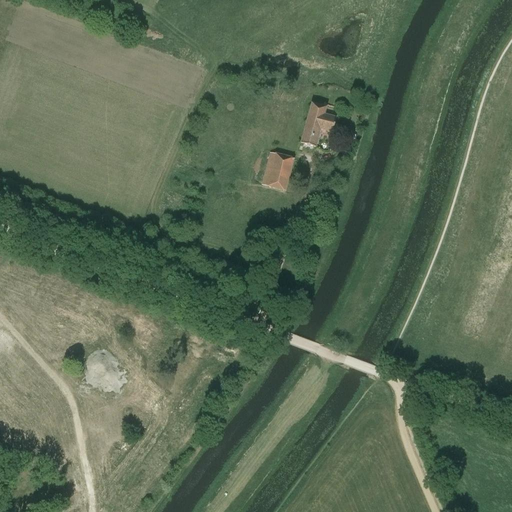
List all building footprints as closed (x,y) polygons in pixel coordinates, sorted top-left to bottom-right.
[(300,144),(304,145),(315,148),(320,130),(331,133),(335,119),(324,116),(326,108),(311,104),(300,144)] [(285,192),(294,160),(270,154),(261,186),(285,192)] [(43,314),(67,322),(69,312),(46,305),(43,314)] [(107,339),(109,332),(91,325),(88,332),(107,339)] [(112,345),(110,355),(119,356),(121,347),(112,345)] [(118,374),(118,364),(105,364),(105,374),(118,374)] [(199,409),(195,410),(198,418),(209,415),(204,397),(195,399),(199,409)] [(164,467),(176,460),(169,447),(156,454),(164,467)] [(141,511),(135,494),(120,499),(125,511),(141,511)]
